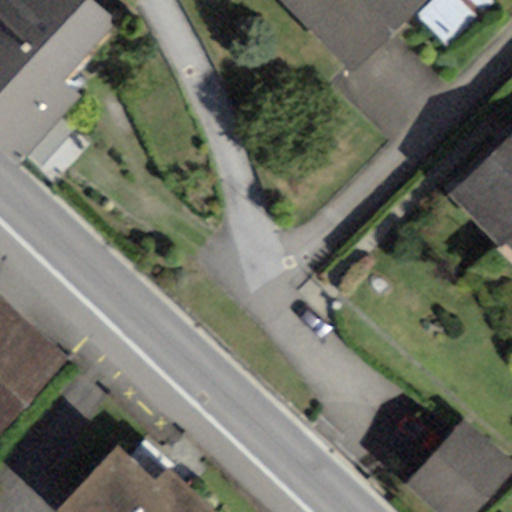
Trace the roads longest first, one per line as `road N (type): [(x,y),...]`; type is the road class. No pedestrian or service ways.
road 1 (unclassified): [(314,479),(351,442),(341,383),(280,319),(224,155),(153,0)]
road 2 (primary): [(314,479),(0,185)]
